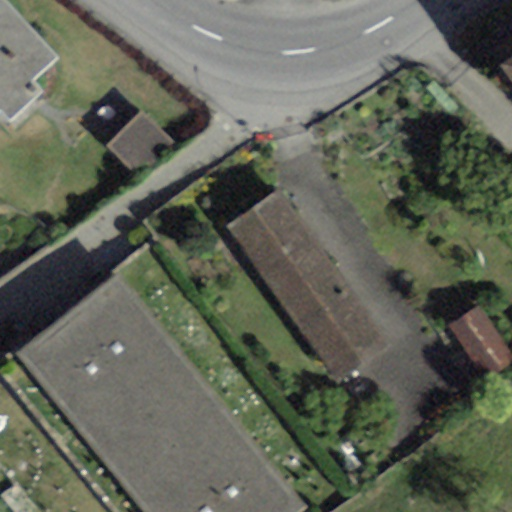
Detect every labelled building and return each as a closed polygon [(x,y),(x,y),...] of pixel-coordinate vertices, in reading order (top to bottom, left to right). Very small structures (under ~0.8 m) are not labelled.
[(0,0),(0,112),(8,119),(39,95),(29,81),(56,59),(5,0),(0,0)] [(511,61),(503,68),(511,79),(511,61)] [(392,357),(277,194),(226,230),(341,393),(392,357)] [(295,511),(303,507),(119,274),(16,355),(139,511),(295,511)] [(511,358),(479,308),(452,326),(488,379),(511,363),(511,358)]
